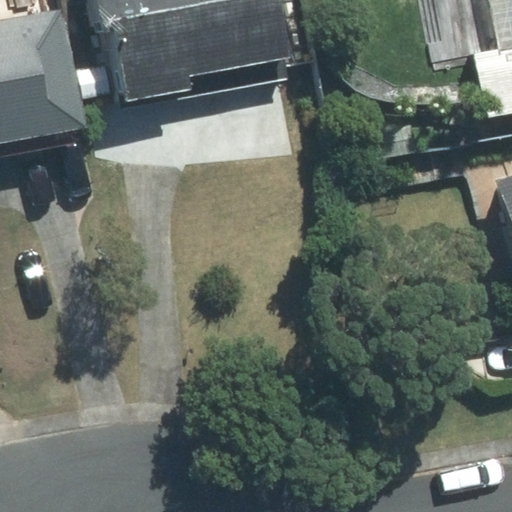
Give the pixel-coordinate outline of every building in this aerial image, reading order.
[(125,91),(128,101),(176,92),(178,100),(286,78),(282,56),(288,55),(276,0),(98,0),(106,38),(114,36),(119,60),(77,69),(83,99),(125,91)] [(511,0),(453,0),(477,116),(507,110),(510,127),(511,127),(511,0)] [(0,142),(82,127),(60,12),(0,22),(0,142)] [(406,122),(355,132),(361,166),(413,156),(406,122)] [(511,176),(495,181),(511,237),(511,176)]
